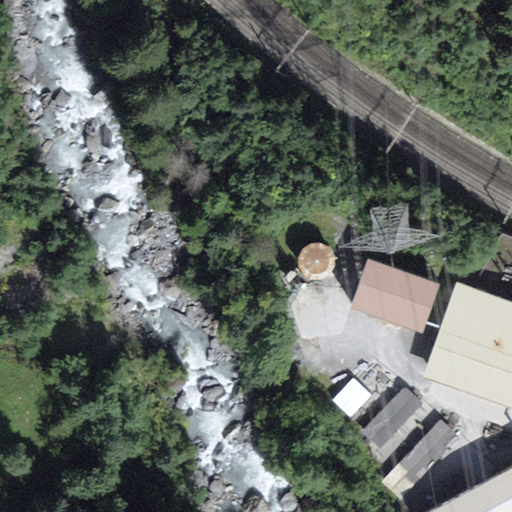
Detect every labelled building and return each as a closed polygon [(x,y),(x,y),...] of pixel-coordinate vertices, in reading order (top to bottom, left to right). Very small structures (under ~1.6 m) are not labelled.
[(440,280),(363,253),(347,301),(424,327),(440,280)] [(511,294),(460,276),(425,371),(511,401),(511,294)] [(333,397),(351,414),(372,392),(353,375),(333,397)] [(405,383),(360,432),(383,453),(429,405),(405,383)] [(438,417),(382,478),(401,495),(457,434),(438,417)] [(511,511),(511,461),(414,510),(415,511),(511,511)]
